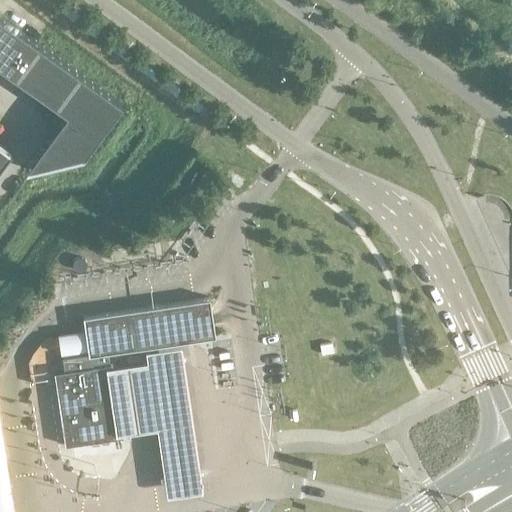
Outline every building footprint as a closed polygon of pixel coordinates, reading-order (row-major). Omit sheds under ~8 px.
[(0,63),(14,73),(38,41),(0,13),(0,63)] [(55,104),(79,72),(38,41),(14,73),(55,104)] [(83,156),(122,103),(79,72),(55,104),(66,112),(27,165),(25,168),(83,156)] [(0,164),(11,151),(0,142),(0,164)] [(117,407),(112,372),(113,372),(112,366),(112,364),(112,363),(111,363),(109,363),(107,351),(110,351),(110,349),(193,337),(193,338),(215,335),(213,319),(209,296),(203,297),(157,304),(152,305),(140,307),(83,315),(83,318),(85,330),(86,340),(88,349),(88,354),(90,353),(92,366),(54,372),(54,374),(60,410),(63,429),(63,432),(65,445),(68,444),(92,441),(119,437),(121,436),(122,436),(123,435),(122,433),(122,430),(121,430),(117,407)] [(58,344),(59,354),(88,349),(86,340),(85,330),(56,334),(58,344)] [(312,330),(300,332),(302,340),(313,338),(312,330)] [(122,430),(122,433),(156,428),(167,501),(202,495),(180,348),(144,353),(145,361),(112,366),(113,372),(112,372),(117,407),(121,430),(122,430)] [(0,511),(12,511),(0,434),(0,511)]
